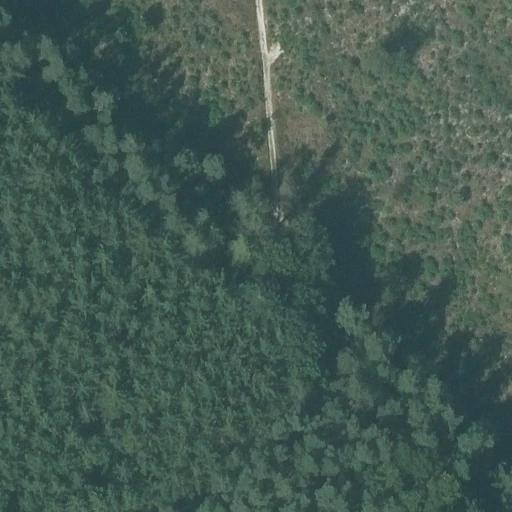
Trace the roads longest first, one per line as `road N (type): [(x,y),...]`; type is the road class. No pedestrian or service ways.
road 1 (track): [(272,349),(0,111)]
road 2 (track): [(459,511),(272,349)]
